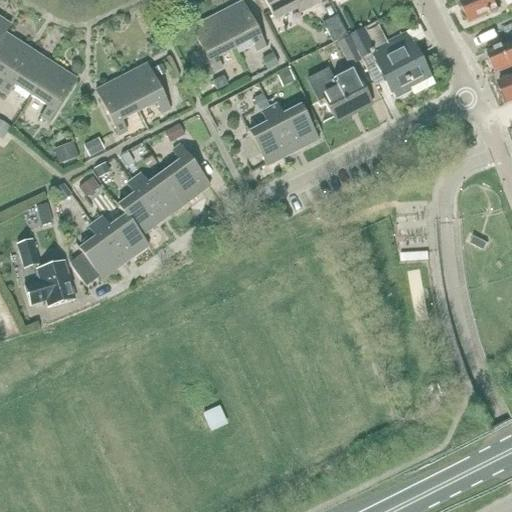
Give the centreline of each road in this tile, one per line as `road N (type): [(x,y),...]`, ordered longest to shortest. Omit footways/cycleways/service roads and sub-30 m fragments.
road 1 (unknown): [(293,183),(103,285)]
road 2 (residential): [(293,183),(471,99)]
road 3 (primary): [(393,511),(511,452)]
